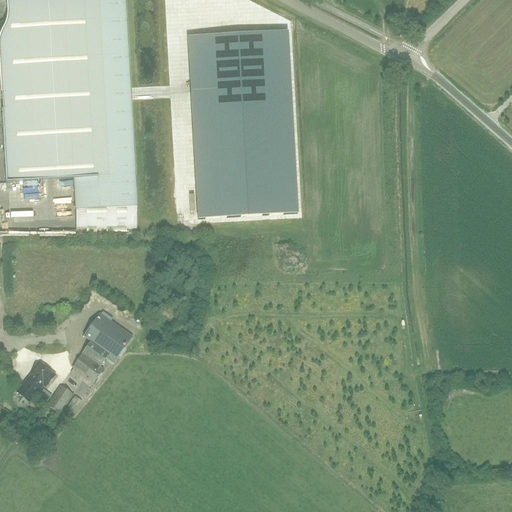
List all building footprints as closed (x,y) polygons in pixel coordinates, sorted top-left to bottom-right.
[(98,179),(87,0),(57,0),(7,3),(7,12),(7,14),(6,21),(4,28),(1,33),(0,35),(0,84),(1,94),(2,94),(3,111),(2,111),(6,184),(74,181),(98,179)] [(87,0),(98,179),(74,181),(76,206),(137,206),(131,103),(130,87),(124,0),(87,0)] [(188,39),(198,221),(298,215),(288,33),(188,39)] [(41,201),(40,183),(26,183),(27,202),(41,201)] [(137,206),(76,206),(76,237),(137,237),(137,206)] [(101,315),(84,338),(92,343),(73,369),(74,370),(71,374),(91,388),(104,371),(100,368),(106,361),(113,366),(117,361),(133,338),(101,315)] [(31,376),(33,377),(44,386),(46,388),(56,377),(41,364),(31,376)] [(44,386),(33,377),(30,380),(29,379),(17,393),(29,403),(41,389),(44,386)] [(61,387),(47,406),(60,415),(73,395),(61,387)] [(73,399),(66,409),(74,414),(81,404),(73,399)] [(37,413),(41,408),(33,402),(29,407),(37,413)]
